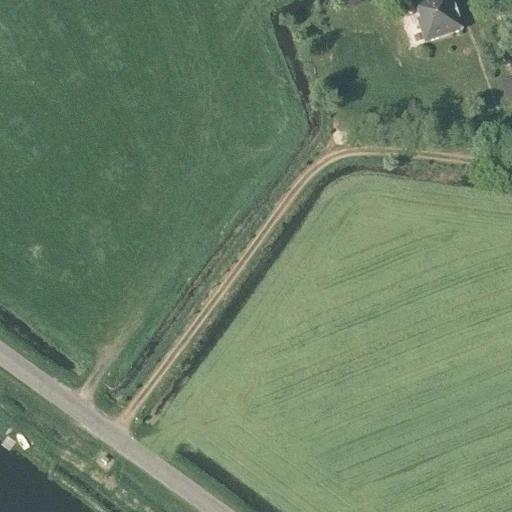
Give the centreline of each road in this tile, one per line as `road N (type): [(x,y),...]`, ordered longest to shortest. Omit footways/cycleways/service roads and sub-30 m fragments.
road 1 (track): [(111,437),(317,165),(368,150),(511,165)]
road 2 (tertiary): [(214,511),(0,355)]
